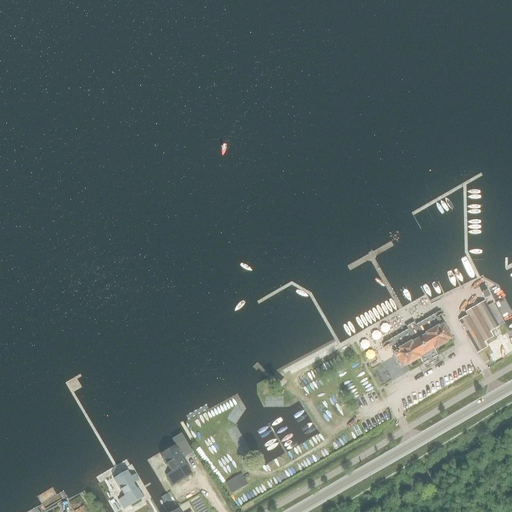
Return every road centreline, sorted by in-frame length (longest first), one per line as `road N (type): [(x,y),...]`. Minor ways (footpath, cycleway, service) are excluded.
road 1 (secondary): [(299,511),(511,387)]
road 2 (track): [(227,425),(222,437),(253,485),(403,396)]
